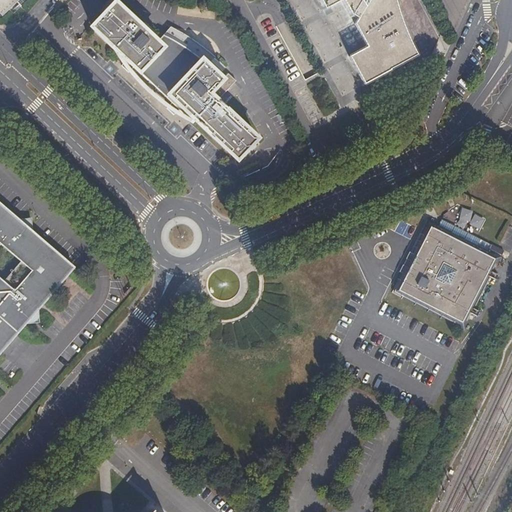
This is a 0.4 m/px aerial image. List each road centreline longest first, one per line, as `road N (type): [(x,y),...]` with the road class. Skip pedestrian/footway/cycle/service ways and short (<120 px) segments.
road 1 (unclassified): [(0,165),(97,259),(103,276),(101,295),(0,411)]
road 2 (residential): [(174,267),(162,296),(0,484)]
road 3 (tertiary): [(339,192),(450,135),(511,44)]
road 4 (tertiary): [(172,209),(17,55)]
road 5 (unclassified): [(235,0),(339,192)]
road 6 (tertiary): [(9,78),(154,222)]
road 7 (tertiary): [(210,240),(244,235),(339,192)]
